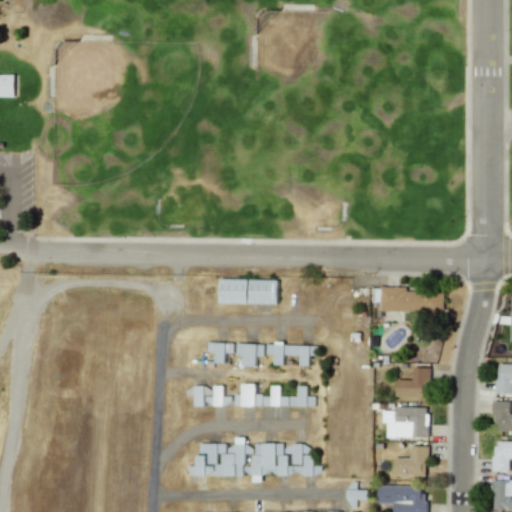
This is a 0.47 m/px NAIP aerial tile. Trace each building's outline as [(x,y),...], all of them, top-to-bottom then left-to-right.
[(0,96),(14,96),(14,74),(0,74),(0,96)] [(278,280),(220,279),(219,303),(248,303),(277,304),(278,280)] [(406,287),(380,286),(380,310),(443,311),(443,291),(406,290),(406,287)] [(215,352),(214,363),(224,363),(225,353),(233,353),(233,343),(207,342),(207,352),(215,352)] [(236,355),(242,355),(242,366),(256,366),(256,356),(264,356),(264,344),(236,343),(236,355)] [(273,365),(283,365),(283,355),(300,355),(299,366),(309,366),(310,345),(266,344),(266,354),(274,354),(273,365)] [(511,363),(499,363),(498,380),(495,380),(494,393),(511,393),(511,363)] [(395,396),(423,397),(423,387),(429,387),(429,367),(412,367),(412,379),(396,379),(395,396)] [(288,406),(288,396),(280,396),(280,386),(270,385),(270,395),(255,395),(255,384),(241,383),(241,394),(234,394),(234,406),(288,406)] [(194,406),(223,406),(223,385),(212,386),(194,386),(194,406)] [(297,396),(289,396),(289,406),(315,406),(315,396),(308,396),(307,386),(297,386),(297,396)] [(511,413),(510,413),(509,400),(494,401),(494,431),(511,430),(511,413)] [(427,436),(428,407),(395,406),(394,436),(427,436)] [(511,441),(494,441),(493,470),(508,471),(509,458),(511,458),(511,441)] [(244,443),(227,444),(227,443),(199,443),(200,453),(208,453),(208,464),(215,464),(215,476),(244,476),(244,443)] [(253,443),(254,466),(244,466),(244,475),(288,474),(288,455),(283,455),(283,443),(253,443)] [(313,474),(313,455),(310,455),(310,445),(288,445),(289,474),(313,474)] [(427,446),(410,446),(410,458),(394,457),(394,475),(427,475),(427,446)] [(206,475),(205,455),(195,455),(195,465),(187,465),(187,475),(206,475)] [(511,509),(511,480),(492,480),(492,509),(511,509)] [(349,488),(348,507),(357,507),(357,499),(367,500),(368,490),(357,490),(357,484),(352,484),(352,488),(349,488)] [(425,511),(426,485),(378,484),(377,503),(393,503),(393,511),(425,511)]
